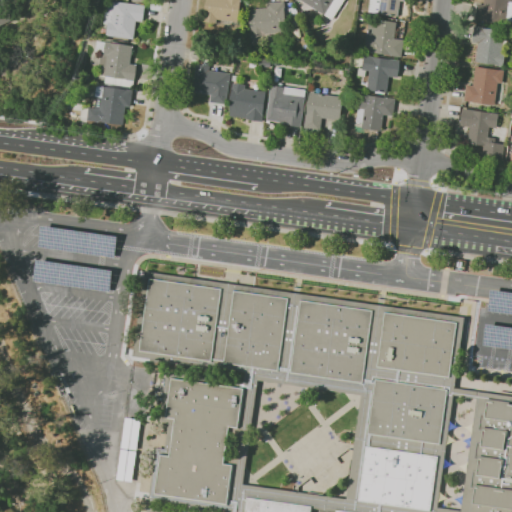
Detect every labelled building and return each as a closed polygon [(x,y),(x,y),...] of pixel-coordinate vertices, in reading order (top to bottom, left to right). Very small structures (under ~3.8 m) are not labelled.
[(216,24),(203,22),(206,0),(241,0),(238,23),(217,19),(216,24)] [(346,0),(333,20),(325,15),(302,0),(346,0)] [(398,17),(378,14),(379,13),(372,11),(373,0),(408,0),(408,2),(401,1),(398,17)] [(505,24),(480,20),(480,18),(476,18),(478,4),(484,5),(484,0),(511,0),(511,23),(506,22),(505,24)] [(0,1),(8,21),(0,24),(0,1)] [(134,40),(106,36),(108,25),(103,24),(106,2),(114,3),(115,1),(145,5),(143,22),(137,21),(134,40)] [(252,46),(249,9),(268,7),(268,3),(285,1),(286,14),(285,14),(286,30),(288,30),(288,40),(261,42),(262,45),(252,46)] [(402,57),(365,52),(367,37),(368,37),(370,19),(377,20),(397,23),(395,39),(404,40),(402,57)] [(503,66),(497,65),(476,61),(479,43),(473,42),(475,26),(487,28),(487,29),(506,32),(503,53),(505,54),(503,66)] [(132,88),(105,84),(106,76),(98,75),(102,52),(96,51),(98,41),(105,42),(106,41),(109,42),(109,40),(118,42),(118,44),(133,46),(131,64),(138,65),(135,81),(133,81),(132,88)] [(387,93),(368,91),(371,71),(363,70),(365,56),(400,61),(398,78),(389,76),(387,93)] [(227,104),(211,102),(212,95),(193,92),(197,64),(204,65),(205,61),(211,62),(210,70),(232,73),(227,104)] [(495,105),(464,101),(466,84),(473,85),(476,66),(504,70),(503,83),(498,83),(495,105)] [(263,122),(248,120),(248,118),(245,118),(245,119),(230,116),(231,114),(229,114),(233,83),(246,85),(246,89),(267,92),(267,93),(264,114),(263,122)] [(124,125),(100,121),(100,123),(88,121),(90,108),(92,108),(93,103),(94,104),(97,85),(127,90),(134,91),(131,108),(126,107),(124,125)] [(302,127),(284,125),(284,123),(267,120),(272,86),(284,88),(285,87),(307,90),(306,98),(302,127)] [(321,131),(305,130),(306,114),(308,114),(310,92),(343,96),(341,120),(323,118),(321,131)] [(384,133),(361,129),(362,126),(363,126),(364,122),(356,121),(358,109),(355,108),(358,92),(397,100),(394,116),(384,115),(382,129),(384,130),(384,133)] [(483,154),(484,146),(467,143),(470,127),(460,125),(463,108),(499,114),(497,128),(490,127),(488,137),(496,138),(495,143),(504,144),(502,160),(490,158),(483,154)] [(41,226),(37,247),(113,258),(117,237),(41,226)] [(36,259),(32,280),(108,292),(111,270),(36,259)] [(151,278),(222,287),(211,361),(140,351),(151,278)] [(511,292),(490,289),(487,310),(511,313),(511,292)] [(235,290),(289,298),(279,371),(225,363),(235,290)] [(301,300),(291,373),(363,383),(373,311),(301,300)] [(386,312),(378,367),(450,378),(458,322),(386,312)] [(511,327),(485,324),(482,345),(511,349),(511,327)] [(245,388),(174,378),(168,418),(176,419),(171,456),(162,455),(156,494),(227,504),(233,465),(225,464),(231,428),(239,430),(245,388)] [(376,379),(368,434),(440,444),(448,389),(376,379)] [(511,403),(489,400),(474,503),(511,507),(511,403)] [(125,417),(121,447),(136,449),(140,420),(125,417)] [(367,446),(359,501),(431,511),(439,456),(367,446)] [(120,449),(116,479),(131,481),(135,452),(120,449)] [(310,507),(309,511),(245,511),(247,498),(310,507)]
